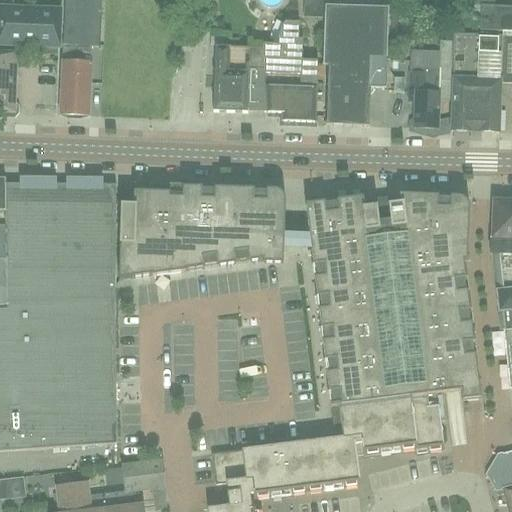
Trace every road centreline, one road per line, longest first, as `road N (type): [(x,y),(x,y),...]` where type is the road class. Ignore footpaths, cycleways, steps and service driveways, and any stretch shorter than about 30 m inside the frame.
road 1 (primary): [(190,152),(511,162)]
road 2 (primary): [(190,152),(0,147)]
road 3 (residential): [(190,152),(197,0)]
road 4 (residential): [(481,511),(473,429),(501,425),(499,407)]
